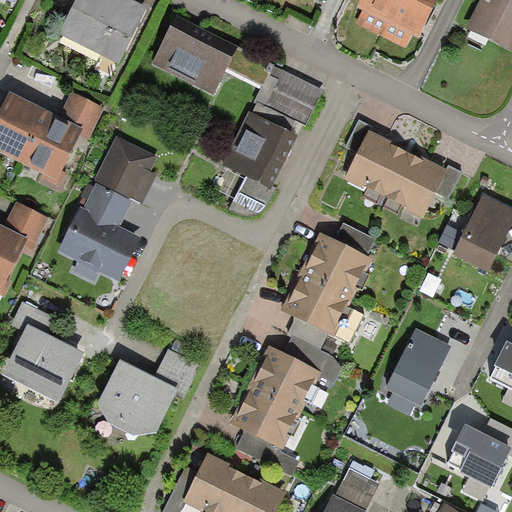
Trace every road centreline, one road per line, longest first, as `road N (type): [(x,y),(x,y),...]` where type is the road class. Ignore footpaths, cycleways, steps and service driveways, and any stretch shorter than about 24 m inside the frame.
road 1 (residential): [(148,511),(360,74)]
road 2 (residential): [(360,74),(212,0)]
road 3 (residential): [(503,146),(360,74)]
